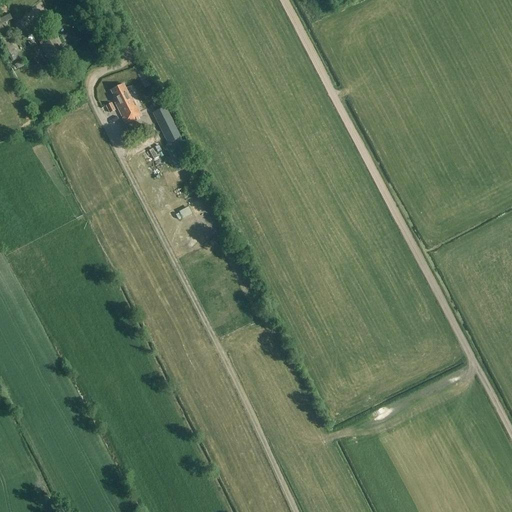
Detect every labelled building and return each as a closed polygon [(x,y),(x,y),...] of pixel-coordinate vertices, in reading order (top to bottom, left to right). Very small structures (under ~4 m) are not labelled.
[(0,19),(0,24),(10,19),(8,15),(0,19)] [(19,58),(6,34),(5,35),(0,25),(0,38),(1,38),(12,61),(19,58)] [(35,33),(50,64),(67,56),(56,34),(50,37),(46,27),(35,33)] [(136,92),(145,90),(143,83),(134,86),(136,92)] [(114,102),(125,124),(141,116),(133,99),(131,100),(123,85),(111,91),(116,101),(114,102)] [(105,106),(109,114),(114,111),(111,104),(105,106)] [(165,108),(153,114),(168,145),(180,138),(165,108)]
